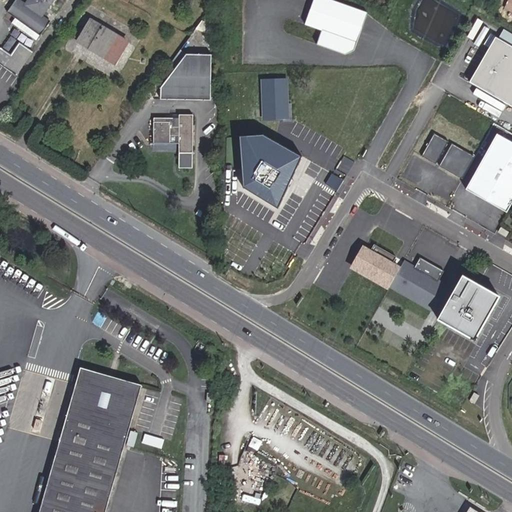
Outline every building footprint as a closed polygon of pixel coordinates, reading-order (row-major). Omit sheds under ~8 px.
[(42,16),(53,0),(28,0),(25,5),(17,0),(16,0),(8,13),(16,18),(38,34),(40,36),(50,22),(42,16)] [(369,14),(329,0),(314,0),(312,8),(306,25),(322,31),(317,46),(345,56),(355,52),(369,14)] [(38,34),(16,18),(10,26),(32,42),(38,34)] [(120,51),(126,41),(90,20),(78,41),(106,58),(113,46),(120,51)] [(215,37),(214,27),(201,21),(195,29),(215,37)] [(511,48),(495,39),(469,84),(511,109),(511,48)] [(0,63),(16,75),(33,52),(19,43),(11,55),(1,48),(0,48),(0,63)] [(113,62),(120,51),(113,46),(106,58),(113,62)] [(172,73),(186,54),(180,50),(166,69),(172,73)] [(161,90),(162,102),(211,102),(211,56),(186,56),(161,90)] [(286,79),(262,80),(264,118),(287,117),(286,79)] [(193,168),(193,115),(179,115),(179,118),(173,118),(154,118),(154,143),(179,143),(179,168),(193,168)] [(437,164),(449,142),(435,134),(422,156),(437,164)] [(264,136),(240,137),(245,189),(279,210),(302,158),(264,136)] [(511,206),(511,144),(497,136),(465,193),(507,216),(511,206)] [(463,179),(476,157),(453,144),(440,166),(463,179)] [(507,237),(510,232),(502,227),(499,232),(507,237)] [(348,269),(391,291),(402,270),(392,264),(396,257),(374,245),(371,249),(362,244),(348,269)] [(446,288),(439,284),(446,271),(421,259),(416,269),(406,264),(402,270),(391,291),(433,313),(446,288)] [(501,297),(464,276),(439,321),(476,341),(501,297)] [(106,511),(124,449),(142,385),(81,367),(39,511),(106,511)]
